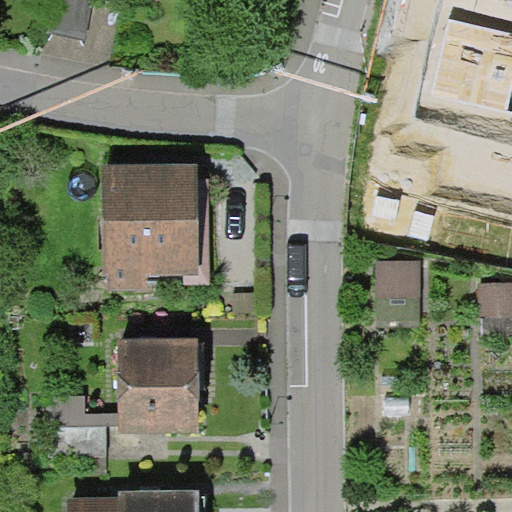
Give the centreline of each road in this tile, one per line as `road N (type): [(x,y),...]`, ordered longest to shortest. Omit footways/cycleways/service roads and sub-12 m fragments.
road 1 (residential): [(311,511),(309,138)]
road 2 (residential): [(309,138),(0,96)]
road 3 (residential): [(309,138),(345,0)]
